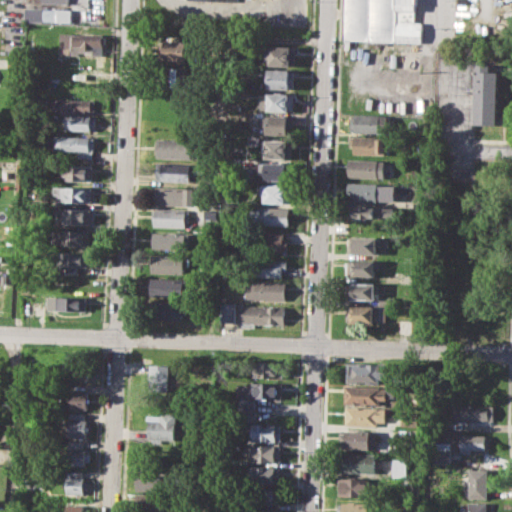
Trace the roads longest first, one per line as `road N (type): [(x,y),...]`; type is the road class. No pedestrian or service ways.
road 1 (residential): [(0,332),(511,352)]
road 2 (residential): [(328,0),(308,511)]
road 3 (residential): [(128,0),(111,511)]
